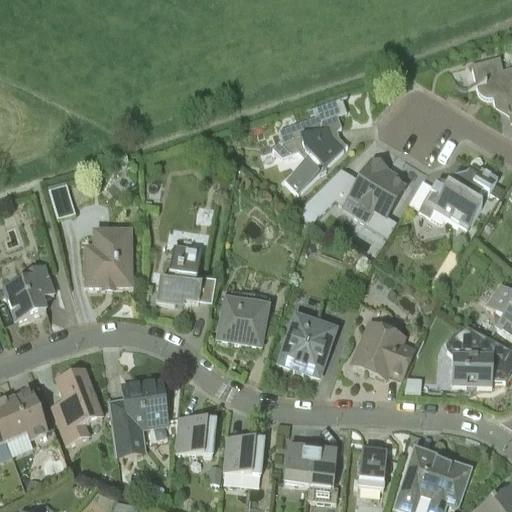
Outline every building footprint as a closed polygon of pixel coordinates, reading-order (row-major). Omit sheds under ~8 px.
[(511,72),(500,75),(497,63),(470,69),(476,94),(478,97),(480,99),(482,101),(485,102),(488,103),(492,102),(494,108),(502,107),(507,110),(507,111),(508,117),(510,118),(511,118),(511,72)] [(337,122),(346,119),(341,105),(308,117),(308,118),(314,116),(316,122),(278,135),(281,144),(272,154),(281,163),(304,155),(309,161),(284,186),(297,199),(318,179),(325,175),(324,173),(343,155),(333,145),(332,140),(341,132),(337,122)] [(302,211),(294,219),(311,229),(317,220),(318,221),(335,205),(343,210),(342,213),(365,227),(363,230),(386,244),(395,229),(386,223),(404,192),(393,186),(383,180),(386,175),(370,165),(359,185),(340,174),(302,211)] [(482,196),(488,199),(497,185),(480,175),(478,178),(469,173),(465,180),(451,183),(447,190),(436,184),(418,215),(438,227),(443,226),(445,223),(466,236),(481,211),(475,208),(482,196)] [(58,222),(77,216),(69,187),(49,192),(58,222)] [(494,189),(489,197),(499,202),(503,195),(494,189)] [(130,291),(129,237),(93,238),(93,254),(84,254),(84,292),(103,292),(103,296),(105,296),(104,292),(111,292),(111,296),(112,296),(112,292),(130,291)] [(158,286),(155,307),(174,310),(175,305),(198,309),(202,286),(196,284),(199,264),(201,256),(173,251),(171,259),(166,287),(158,286)] [(476,255),(468,267),(483,277),(491,266),(476,255)] [(14,289),(2,293),(14,327),(45,316),(41,303),(53,299),(44,272),(24,279),(14,289)] [(497,329),(495,332),(511,344),(511,297),(500,289),(485,311),(495,318),(497,329)] [(223,303),(215,344),(260,353),(268,312),(270,304),(268,300),(257,298),(254,309),(223,303)] [(318,382),(334,337),(295,322),(278,367),(293,373),(292,375),(293,375),(295,371),(302,374),(301,378),(302,378),(303,376),(318,382)] [(366,337),(352,370),(374,380),(375,379),(377,375),(387,379),(389,380),(402,385),(414,357),(399,351),(403,344),(383,335),(369,329),(366,337)] [(456,359),(451,359),(450,390),(466,391),(470,396),(476,391),(491,392),(491,385),(503,386),(504,387),(509,379),(498,373),(508,356),(469,335),(456,359)] [(83,430),(101,423),(83,376),(55,387),(63,408),(51,412),(66,450),(88,441),(83,430)] [(123,405),(108,407),(111,433),(112,438),(112,439),(115,463),(146,459),(143,435),(142,429),(166,425),(161,387),(139,390),(121,392),(122,398),(123,405)] [(14,403),(0,408),(0,436),(4,447),(26,439),(29,445),(45,439),(34,410),(29,397),(14,403)] [(174,458),(211,461),(215,426),(177,422),(174,458)] [(222,477),(259,481),(263,446),(225,442),(222,477)] [(307,492),(311,453),(310,453),(310,454),(286,451),(283,489),(307,492)] [(337,493),(332,493),(336,456),(312,454),(312,453),(311,453),(307,492),(308,492),(306,506),(336,509),(337,493)] [(360,455),(357,493),(382,495),(384,477),(386,458),(360,455)] [(401,493),(394,511),(395,511),(411,511),(416,498),(431,504),(428,511),(443,511),(445,508),(451,510),(457,491),(463,493),(469,474),(431,461),(415,455),(414,455),(401,493)] [(207,488),(219,489),(221,472),(209,471),(207,488)] [(38,495),(41,487),(30,484),(27,492),(27,499),(31,500),(38,495)] [(153,511),(165,502),(163,493),(154,489),(141,500),(144,508),(153,511)] [(511,511),(511,494),(509,491),(480,511),(511,511)]
